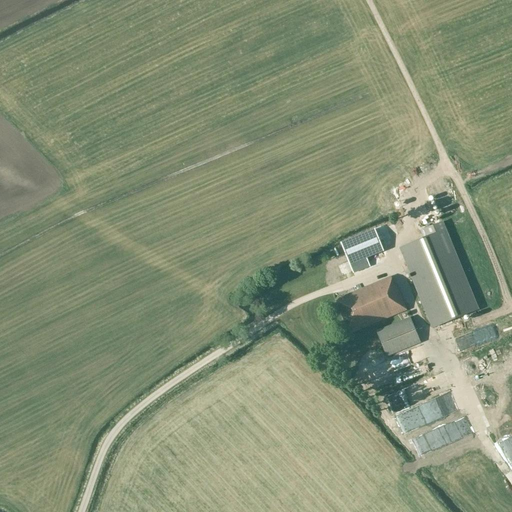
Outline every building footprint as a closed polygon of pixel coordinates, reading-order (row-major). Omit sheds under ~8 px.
[(420,149),(383,161),(386,173),(394,171),(392,165),(408,160),(410,167),(424,162),(420,149)] [(449,179),(436,183),(450,228),(463,223),(449,179)] [(420,210),(429,208),(427,195),(419,197),(420,210)] [(479,310),(443,222),(423,230),(426,237),(399,248),(432,329),(479,310)] [(384,255),(375,233),(342,247),(351,269),(384,255)] [(390,276),(335,299),(349,333),(407,310),(396,283),(394,284),(390,276)] [(420,342),(410,317),(376,331),(386,356),(420,342)] [(455,350),(507,333),(503,320),(451,337),(455,350)] [(385,414),(474,380),(467,362),(378,396),(385,414)]
